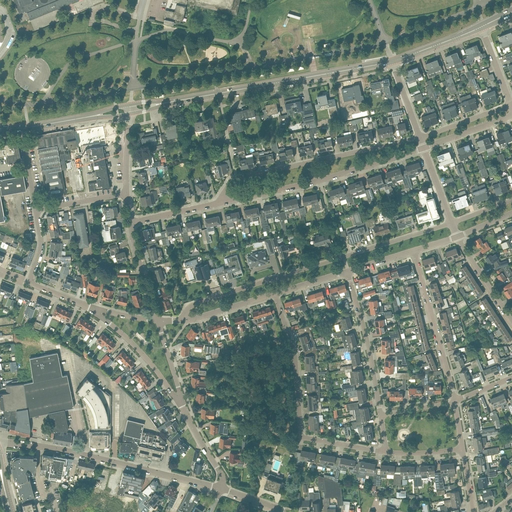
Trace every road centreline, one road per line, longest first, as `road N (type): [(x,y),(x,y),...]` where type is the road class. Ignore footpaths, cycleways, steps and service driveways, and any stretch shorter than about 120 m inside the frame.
road 1 (unclassified): [(451,223),(194,303),(185,319)]
road 2 (tertiary): [(130,109),(392,61)]
road 3 (unclassified): [(386,451),(301,436),(295,363),(274,294)]
road 4 (residential): [(419,137),(235,178),(223,202)]
road 5 (residential): [(223,202),(423,148)]
road 6 (unclassified): [(220,489),(39,446)]
road 7 (unclassified): [(454,401),(414,250)]
road 8 (unclassified): [(380,415),(346,271)]
road 9 (residential): [(184,409),(129,340),(87,306)]
